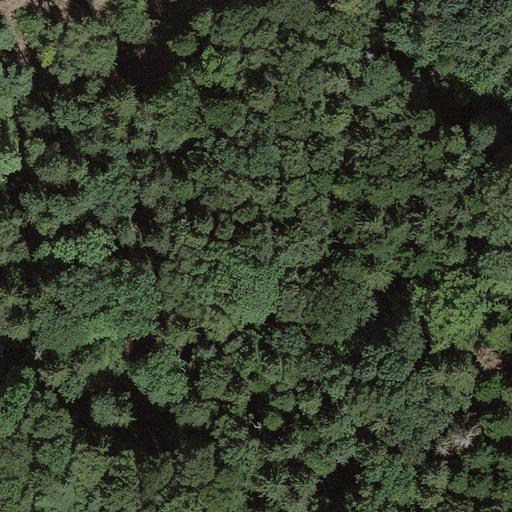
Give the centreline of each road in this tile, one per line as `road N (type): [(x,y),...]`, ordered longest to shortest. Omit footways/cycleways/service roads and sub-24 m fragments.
road 1 (track): [(175,511),(115,428),(102,302),(40,110),(33,0)]
road 2 (track): [(511,295),(452,463),(446,511)]
